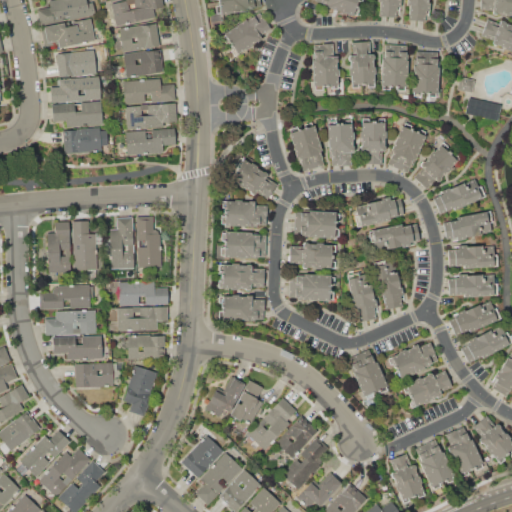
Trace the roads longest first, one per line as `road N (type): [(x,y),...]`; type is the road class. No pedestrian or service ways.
road 1 (residential): [(184,0),(201,120),(200,342),(183,401),(146,476),(111,511)]
road 2 (residential): [(291,190),(338,174),(391,173),(428,202),(442,281),(431,310),(482,400),(511,414)]
road 3 (residential): [(291,190),(279,272),(287,309),(359,344),(431,310)]
road 4 (residential): [(19,206),(26,315),(41,371),(67,406),(108,437)]
road 5 (residential): [(293,33),(395,30),(448,43),(467,30),(469,0)]
road 6 (residential): [(200,342),(286,358),(338,403),(360,444)]
road 7 (residential): [(200,195),(0,206)]
road 8 (residential): [(291,190),(273,126),(272,101),(293,33),(283,7)]
road 9 (residential): [(13,0),(33,80),(36,110),(26,128)]
